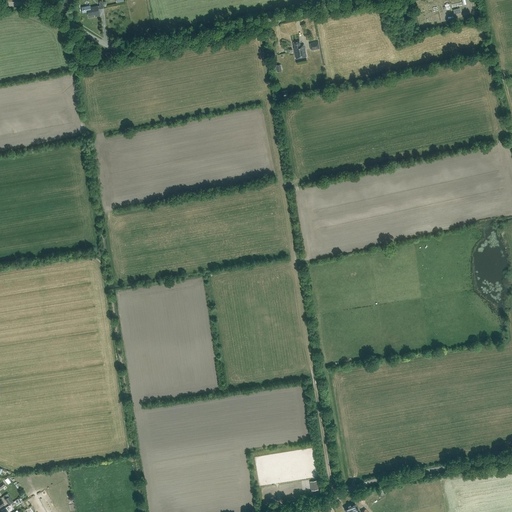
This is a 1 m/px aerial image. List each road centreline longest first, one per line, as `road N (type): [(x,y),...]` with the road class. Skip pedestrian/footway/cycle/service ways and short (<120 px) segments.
road 1 (tertiary): [(0,6),(40,7),(105,44),(132,49),(362,0)]
road 2 (unclassified): [(319,511),(359,485),(511,454)]
